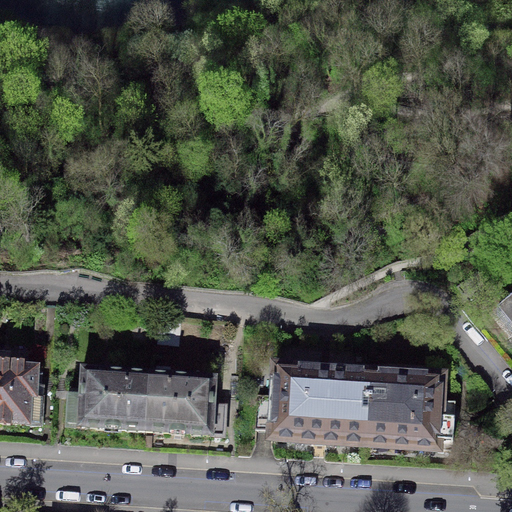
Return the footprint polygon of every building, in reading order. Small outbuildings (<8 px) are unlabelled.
[(511,300),(496,314),(511,332),(511,300)] [(0,371),(0,424),(41,427),(42,398),(34,398),(35,392),(36,374),(0,371)] [(319,444),(366,447),(370,377),(276,371),(274,398),(257,397),(255,431),(272,432),(272,441),(319,444)] [(68,428),(145,433),(148,380),(84,376),(82,395),(82,400),(69,400),(68,428)] [(370,377),(366,447),(437,451),(438,443),(453,444),(454,411),(455,405),(440,404),(441,382),(370,377)] [(148,380),(145,433),(223,438),(224,409),(212,409),(212,403),(213,384),(148,380)]
